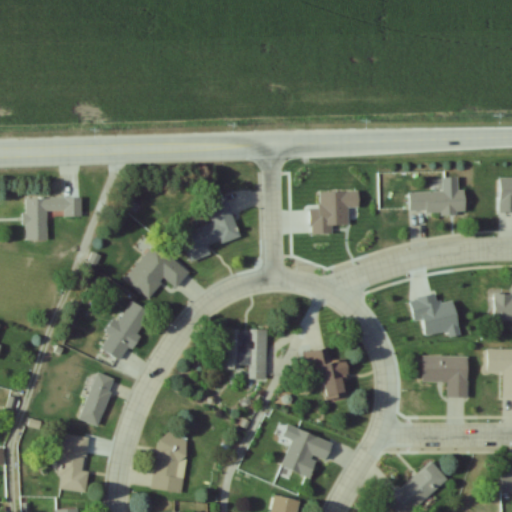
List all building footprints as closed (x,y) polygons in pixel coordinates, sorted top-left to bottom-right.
[(511,211),(511,177),(499,177),(499,211),(511,211)] [(465,189),(458,189),(458,178),(442,178),(442,191),(409,192),(409,214),(466,213),(465,189)] [(348,225),(348,208),(360,208),(359,191),(319,192),(320,208),(309,208),(309,234),(333,234),(333,226),(348,225)] [(24,198),(23,242),(46,242),(46,215),(80,216),(81,198),(24,198)] [(212,223),(180,234),(190,262),(211,255),(208,247),(240,236),(227,200),(207,208),(212,223)] [(176,288),(189,272),(154,244),(125,280),(148,299),(164,279),(176,288)] [(511,293),(493,293),(493,320),(511,320),(511,293)] [(461,334),(453,299),(437,303),(434,294),(408,300),(414,322),(422,320),(426,336),(447,331),(449,337),(461,334)] [(98,349),(122,362),(150,312),(130,301),(118,321),(115,320),(98,349)] [(267,330),(223,329),(222,368),(248,369),(248,380),(266,381),(267,330)] [(303,352),(306,369),(319,367),(324,401),(350,398),(345,361),(328,363),(326,349),(303,352)] [(502,371),(502,398),(511,398),(511,349),(487,350),(487,371),(502,371)] [(468,357),(422,356),(422,382),(447,382),(447,397),(467,398),(468,357)] [(115,379),(95,372),(78,418),(98,426),(115,379)] [(282,467),(311,478),(318,459),(325,461),(332,443),(296,429),(282,467)] [(57,488),(85,492),(88,472),(83,471),(88,437),(64,434),(57,488)] [(181,492),(187,437),(158,434),(152,489),(181,492)] [(391,511),(411,511),(447,479),(430,461),(384,504),(391,511)] [(511,467),(500,468),(500,492),(511,491),(511,467)] [(270,511),(297,511),(300,500),(274,495),(270,511)]
